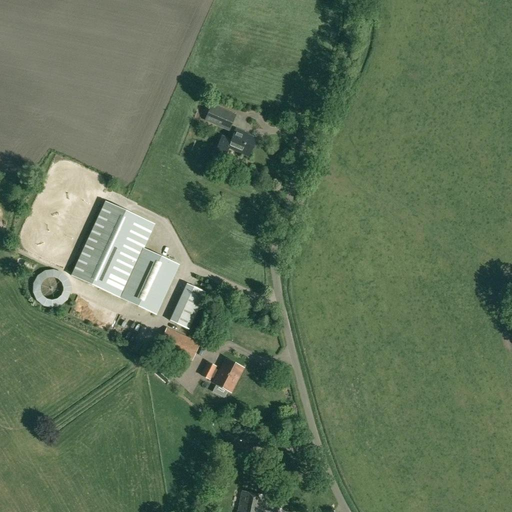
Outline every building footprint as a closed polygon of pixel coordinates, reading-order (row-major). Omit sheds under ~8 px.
[(207,117),(230,127),(235,115),(212,105),(207,117)] [(249,156),(256,139),(243,133),(244,132),(236,129),(232,139),(222,135),(217,149),(226,153),(228,147),(249,156)] [(155,224),(105,202),(71,275),(119,297),(142,248),(144,249),(155,224)] [(144,249),(142,248),(119,297),(156,314),(179,265),(144,249)] [(189,330),(206,293),(187,285),(170,321),(182,326),(189,330)] [(101,320),(105,307),(100,305),(95,318),(101,320)] [(159,345),(192,360),(199,344),(167,329),(159,345)] [(201,375),(209,379),(211,377),(215,379),(213,383),(228,391),(234,379),(236,380),(243,368),(226,359),(219,371),(215,369),(216,367),(208,363),(201,375)] [(240,464),(243,457),(230,452),(227,459),(240,464)] [(261,511),(265,495),(242,491),(237,511),(261,511)]
